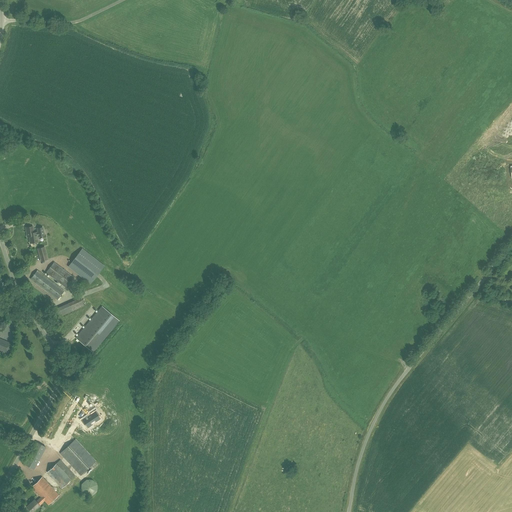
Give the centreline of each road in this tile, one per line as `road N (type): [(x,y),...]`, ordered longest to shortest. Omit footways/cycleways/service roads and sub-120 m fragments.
road 1 (unclassified): [(348,511),(380,408),(511,246)]
road 2 (unclassified): [(0,494),(58,380),(56,355),(32,316)]
